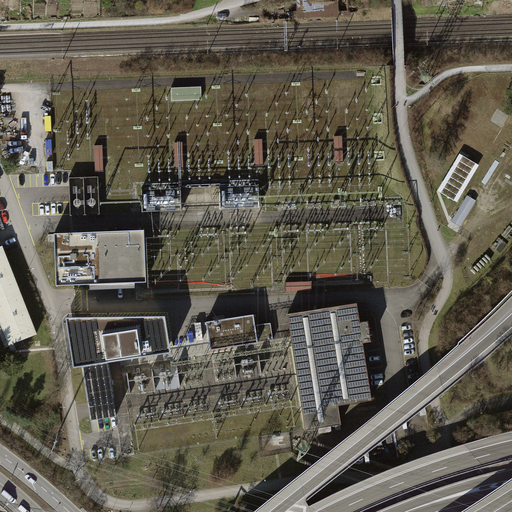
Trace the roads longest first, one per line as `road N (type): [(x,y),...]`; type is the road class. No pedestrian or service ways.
road 1 (motorway): [(511,320),(278,511)]
road 2 (motorway): [(511,449),(335,511)]
road 3 (residential): [(0,174),(53,310)]
